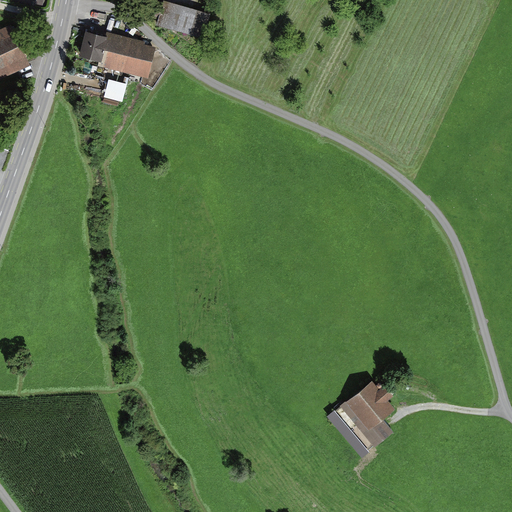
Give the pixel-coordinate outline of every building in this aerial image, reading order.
[(204,38),(211,11),(171,0),(163,0),(163,2),(156,0),(145,0),(141,12),(159,17),(157,24),(204,38)] [(0,77),(30,64),(11,23),(0,27),(0,77)] [(106,33),(86,28),(80,53),(100,59),(98,64),(148,76),(156,46),(145,42),(146,40),(107,30),(106,33)] [(127,82),(109,77),(105,96),(123,101),(127,82)] [(380,387),(372,378),(341,404),(375,447),(394,431),(383,417),(395,408),(388,399),(394,394),(385,383),(380,387)] [(370,451),(334,409),(327,415),(362,457),(370,451)]
